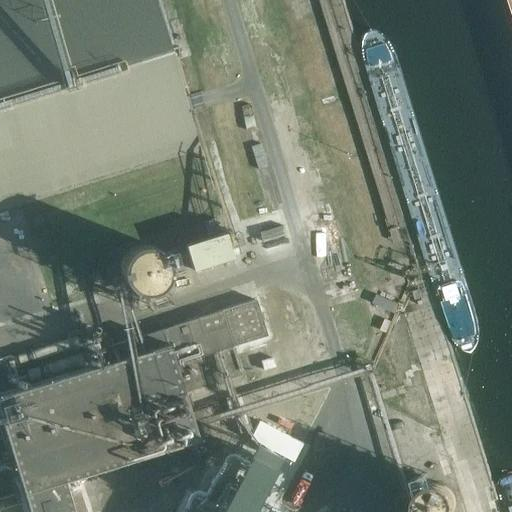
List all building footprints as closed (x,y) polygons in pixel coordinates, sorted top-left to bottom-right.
[(0,0),(0,207),(199,146),(188,110),(154,0),(0,0)] [(234,258),(226,232),(186,245),(194,270),(234,258)] [(166,260),(166,258),(164,256),(162,253),(161,252),(160,251),(158,249),(154,247),(151,246),(149,245),(146,245),(144,245),(141,245),(138,246),(134,247),(132,248),(130,249),(128,251),(126,253),(125,254),(124,256),(123,258),(122,259),(122,260),(121,262),(120,265),(120,267),(120,271),(120,274),(121,275),(121,277),(122,279),(124,282),(125,284),(127,285),(128,287),(130,289),(132,290),(135,291),(137,292),(141,293),(143,293),(146,293),(148,293),(150,292),(153,291),(155,290),(157,289),(159,288),(162,285),(163,283),(165,281),(166,279),(167,277),(167,274),(168,272),(168,269),(168,267),(168,264),(167,262),(166,260)] [(225,327),(220,311),(199,318),(203,333),(225,327)] [(232,346),(225,327),(203,333),(199,318),(106,347),(111,361),(168,343),(175,364),(232,346)] [(111,361),(106,347),(103,334),(93,337),(91,332),(84,334),(93,367),(111,361)] [(198,440),(175,364),(168,343),(111,361),(93,367),(0,395),(0,417),(29,511),(73,511),(74,511),(64,481),(198,440)] [(293,511),(278,504),(283,495),(308,446),(253,417),(224,471),(210,464),(189,504),(188,503),(186,507),(185,507),(185,508),(181,506),(178,511),(293,511)] [(418,506),(418,508),(418,510),(419,511),(457,511),(458,511),(459,509),(459,507),(459,506),(460,502),(459,500),(459,498),(458,497),(458,494),(457,492),(455,490),(454,489),(452,487),(450,486),(448,484),(446,483),(444,483),(442,482),(439,482),(437,482),(435,482),(432,483),(430,484),(428,485),(427,485),(425,487),(424,488),(422,490),(421,492),(420,493),(419,495),(418,497),(418,499),(417,502),(417,504),(418,506)]
